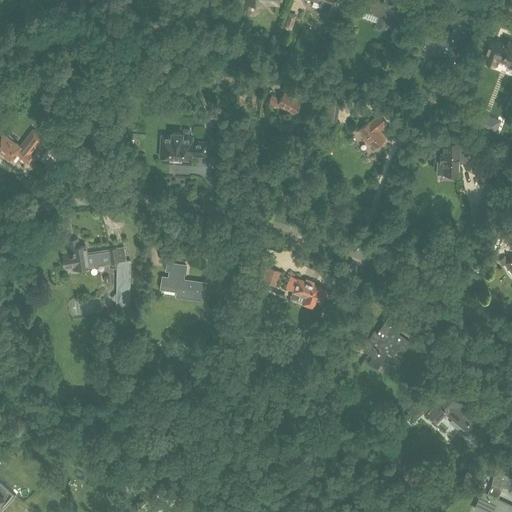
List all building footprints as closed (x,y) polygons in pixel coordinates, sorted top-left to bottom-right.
[(321,12),(333,17),(336,6),(335,6),(336,0),(313,0),(312,4),(323,8),(321,12)] [(389,35),(400,39),(408,15),(403,13),(402,16),(398,15),(399,11),(393,9),(393,8),(392,8),(395,0),(394,0),(384,0),(384,3),(376,0),(353,0),(350,10),(361,14),(360,17),(376,23),(375,25),(385,28),(386,26),(391,28),(389,35)] [(444,63),(452,66),(462,39),(470,42),(474,30),(466,27),(467,26),(455,22),(452,31),(449,30),(445,40),(443,39),(429,34),(423,49),(446,57),(444,63)] [(511,41),(509,40),(508,43),(499,40),(498,42),(491,39),(484,58),(493,62),(495,55),(511,61),(511,41)] [(278,103),(294,113),(301,102),(283,92),(279,99),(271,95),(268,101),(276,106),(278,103)] [(322,119),(334,121),(338,97),(326,95),(322,119)] [(300,109),(293,120),(301,125),(308,114),(300,109)] [(473,111),(469,122),(491,131),(495,121),(473,111)] [(369,142),(375,148),(384,141),(385,143),(388,140),(387,138),(379,129),(388,122),(380,113),(371,120),(370,119),(358,129),(364,136),(363,137),(368,143),(369,142)] [(17,153),(28,162),(33,155),(30,152),(37,143),(41,147),(47,139),(33,128),(20,145),(12,139),(13,137),(9,133),(6,134),(0,129),(0,150),(12,160),(17,153)] [(191,155),(206,156),(207,142),(192,141),(192,136),(182,136),(182,133),(172,132),(172,135),(161,134),(160,156),(170,157),(170,158),(181,159),(181,158),(191,158),(191,155)] [(443,173),(457,173),(457,162),(466,162),(467,147),(465,147),(465,142),(443,141),(443,152),(440,152),(441,154),(440,161),(443,161),(443,173)] [(502,165),(504,159),(494,154),(492,161),(502,165)] [(451,183),(460,187),(463,181),(454,177),(451,183)] [(496,234),(503,235),(504,225),(497,224),(496,234)] [(115,315),(133,316),(133,308),(129,308),(130,259),(126,260),(124,246),(107,248),(108,251),(87,255),(85,245),(78,246),(77,238),(67,240),(69,251),(63,252),(63,255),(62,255),(62,258),(61,259),(62,263),(63,264),(64,267),(71,265),(72,269),(109,264),(110,268),(116,268),(115,292),(112,295),(111,299),(115,300),(115,315)] [(505,263),(511,270),(511,257),(509,260),(505,255),(499,259),(503,264),(505,263)] [(176,294),(203,298),(206,282),(184,279),(184,273),(185,273),(186,265),(167,263),(166,270),(170,271),(169,277),(162,276),(161,285),(177,288),(176,294)] [(256,278),(276,286),(282,271),(262,263),(256,278)] [(290,298),(313,307),(316,299),(322,302),(327,289),(320,287),(321,286),(314,284),(315,281),(307,278),(306,281),(292,275),(287,288),(293,291),(290,298)] [(397,346),(405,351),(411,342),(397,332),(395,335),(391,332),(399,321),(389,314),(377,331),(375,330),(368,340),(365,338),(360,345),(365,348),(363,350),(368,353),(364,360),(378,369),(384,359),(388,352),(392,354),(397,346)] [(416,354),(433,366),(440,356),(423,344),(416,354)] [(447,414),(475,438),(482,429),(478,425),(481,421),(464,406),(465,405),(452,391),(428,413),(437,423),(447,414)] [(407,411),(415,420),(433,403),(425,394),(424,394),(407,411)] [(445,436),(457,429),(455,424),(443,431),(445,436)] [(459,428),(449,437),(458,447),(468,438),(459,428)] [(101,461),(111,464),(113,457),(104,455),(104,454),(87,447),(84,452),(102,459),(101,461)] [(475,509),(482,511),(511,511),(511,504),(497,498),(503,485),(510,487),(511,473),(511,470),(497,467),(494,483),(492,486),(491,488),(488,494),(483,492),(475,509)] [(0,490),(0,506),(8,497),(0,490)]
